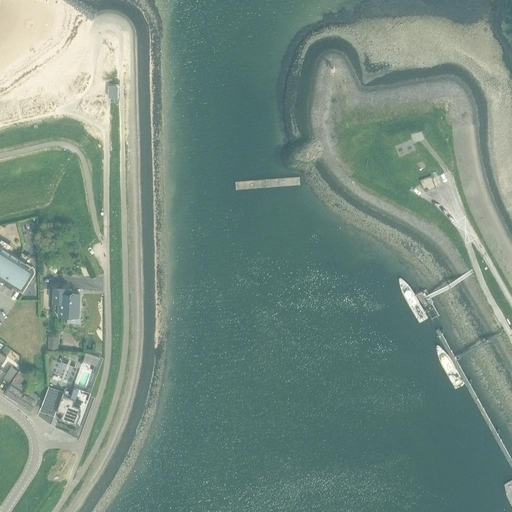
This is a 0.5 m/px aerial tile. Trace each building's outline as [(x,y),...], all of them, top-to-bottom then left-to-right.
[(419,180),(424,191),(436,187),(431,175),(419,180)] [(0,278),(22,293),(37,268),(0,245),(0,278)] [(79,304),(80,294),(65,293),(65,288),(53,288),(52,302),(58,302),(58,316),(78,317),(79,304)] [(48,336),(48,350),(58,350),(58,336),(48,336)] [(23,346),(16,356),(24,361),(30,350),(23,346)] [(0,352),(0,382),(3,378),(9,382),(17,370),(11,366),(6,372),(0,367),(0,366),(7,357),(0,352)] [(85,353),(82,361),(97,367),(100,359),(85,353)] [(17,402),(26,389),(18,383),(24,375),(19,372),(3,394),(17,402)] [(26,389),(17,402),(30,411),(39,397),(32,392),(38,382),(33,378),(26,389)] [(48,386),(41,405),(42,405),(62,413),(60,419),(76,425),(80,413),(78,412),(80,407),(82,407),(87,395),(73,390),(70,397),(62,394),(63,392),(48,386)]
